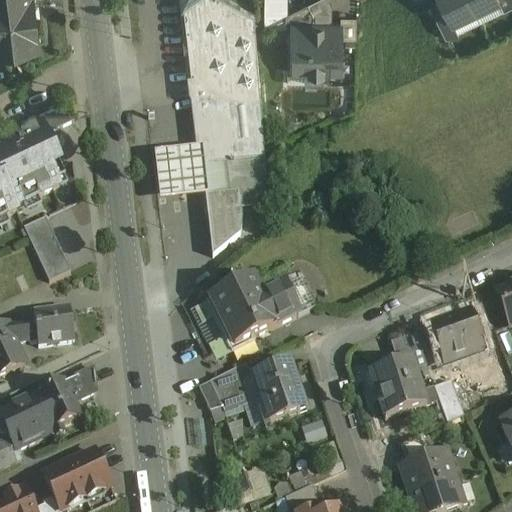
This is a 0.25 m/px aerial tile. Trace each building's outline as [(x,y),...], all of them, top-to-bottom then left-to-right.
[(0,0),(0,49),(39,45),(39,43),(37,43),(35,31),(37,30),(33,0),(0,0)] [(253,15),(224,0),(181,0),(190,72),(260,110),(253,15)] [(286,17),(286,0),(262,0),(263,16),(286,17)] [(327,0),(314,0),(307,4),(312,15),(312,25),(331,25),(331,6),(327,0)] [(439,0),(450,23),(476,11),(470,0),(439,0)] [(470,0),(476,11),(497,0),(470,0)] [(355,17),(339,17),(339,25),(339,39),(355,39),(355,17)] [(312,25),(292,25),(292,72),(304,72),(304,85),(322,85),(322,72),(339,72),(339,39),(339,25),(331,25),(312,25)] [(260,110),(190,72),(201,169),(237,165),(240,191),(229,192),(229,197),(237,196),(239,213),(241,213),(267,210),(260,110)] [(44,118),(0,139),(0,170),(17,204),(73,176),(44,118)] [(237,165),(201,169),(205,201),(230,198),(229,197),(229,192),(240,191),(237,165)] [(0,212),(17,204),(0,170),(0,212)] [(230,198),(205,201),(207,217),(239,213),(237,196),(229,197),(230,198)] [(239,213),(207,217),(212,260),(240,238),(242,224),(241,213),(239,213)] [(49,284),(71,273),(45,218),(23,229),(49,284)] [(252,283),(210,303),(236,351),(300,319),(284,290),(262,302),(252,283)] [(511,287),(495,295),(510,330),(511,329),(511,287)] [(10,326),(0,331),(0,378),(25,368),(15,346),(37,343),(38,350),(73,345),(69,312),(33,316),(34,323),(10,326)] [(470,314),(455,320),(454,318),(428,327),(443,367),(484,352),(470,314)] [(414,339),(392,346),(397,360),(419,352),(414,339)] [(410,365),(375,376),(384,404),(379,405),(384,423),(425,410),(410,365)] [(290,368),(252,381),(267,427),(299,416),(290,387),(295,386),(290,368)] [(64,384),(33,398),(33,399),(50,434),(51,434),(81,420),(74,406),(90,399),(94,395),(95,390),(92,371),(64,385),(64,384)] [(236,373),(210,386),(222,411),(248,402),(242,385),(236,373)] [(451,385),(433,391),(446,427),(463,420),(451,385)] [(33,399),(0,415),(0,422),(8,439),(15,455),(16,455),(52,437),(51,434),(50,434),(33,399)] [(511,423),(500,428),(511,456),(511,423)] [(8,439),(0,442),(0,474),(21,465),(16,455),(15,455),(8,439)] [(421,439),(400,449),(406,468),(429,460),(421,439)] [(110,491),(94,455),(83,460),(82,459),(68,466),(85,503),(110,491)] [(406,468),(402,469),(400,472),(404,483),(407,485),(411,496),(455,481),(451,471),(448,469),(443,455),(429,460),(406,468)] [(68,466),(54,472),(54,473),(43,478),(53,500),(58,511),(65,511),(85,503),(68,466)] [(252,471),(259,497),(271,494),(264,468),(252,471)] [(455,481),(411,496),(414,507),(413,510),(413,511),(450,511),(461,509),(456,495),(458,491),(455,481)] [(320,511),(313,489),(285,502),(287,511),(320,511)] [(32,511),(23,492),(0,502),(0,509),(1,511),(32,511)] [(58,511),(53,500),(42,505),(43,508),(45,511),(58,511)]
